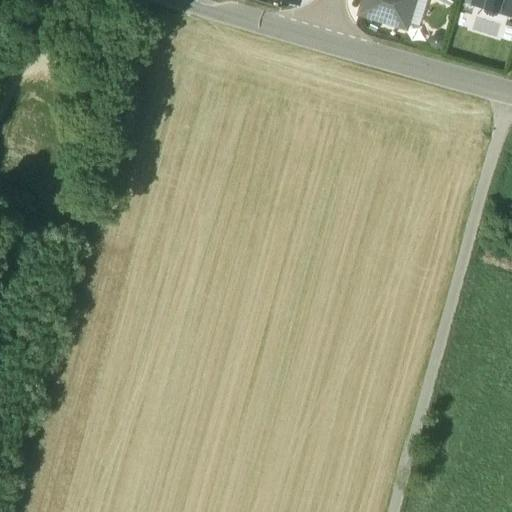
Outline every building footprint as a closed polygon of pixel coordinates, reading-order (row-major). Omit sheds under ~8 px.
[(364,0),(360,13),(381,19),(382,22),(390,24),(392,23),(406,27),(414,0),(364,0)] [(511,0),(474,0),(474,2),(510,13),(511,7),(511,0)] [(72,103),(33,89),(24,117),(63,130),(72,103)] [(63,130),(24,117),(7,167),(16,170),(35,176),(46,180),(63,130)] [(35,176),(16,170),(11,185),(30,191),(35,176)] [(86,210),(58,200),(52,217),(80,227),(86,210)]
